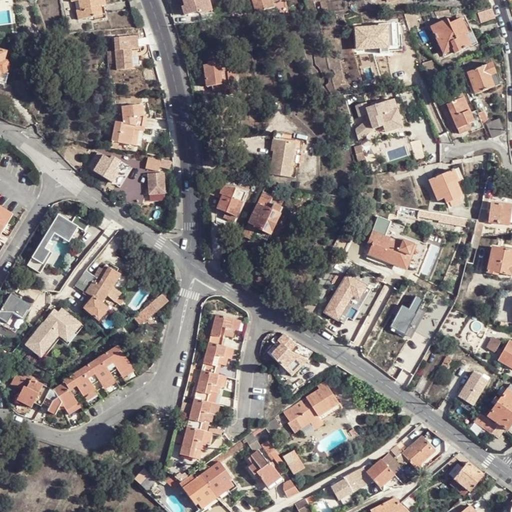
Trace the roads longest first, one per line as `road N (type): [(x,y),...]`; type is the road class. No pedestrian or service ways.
road 1 (tertiary): [(510,474),(372,375),(189,263)]
road 2 (tertiary): [(189,263),(180,108),(149,0)]
road 3 (residential): [(189,263),(0,126)]
